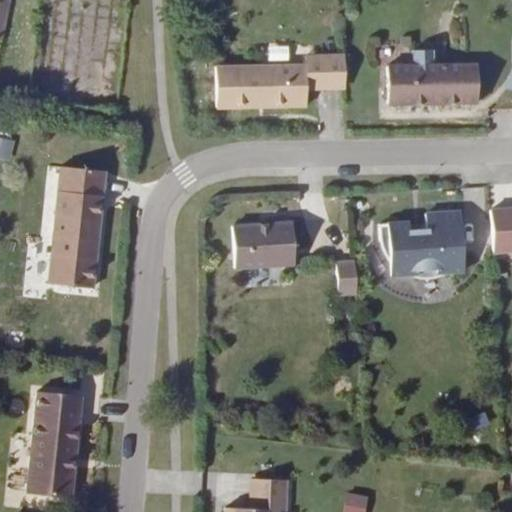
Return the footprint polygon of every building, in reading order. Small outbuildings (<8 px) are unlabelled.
[(0,0),(0,39),(2,40),(10,0),(0,0)] [(476,65),(432,65),(432,50),(412,51),(412,65),(386,66),(387,105),(477,104),(476,65)] [(343,56),(305,57),(305,65),(305,90),(344,89),(343,56)] [(216,108),(306,106),(305,90),(305,65),(215,67),(216,108)] [(0,135),(0,158),(9,161),(15,140),(0,135)] [(92,288),(104,172),(60,167),(48,284),(92,288)] [(511,209),(490,211),(492,253),(511,251),(511,209)] [(426,229),(408,230),(408,223),(378,225),(379,243),(382,250),(385,257),(389,263),(390,276),(406,276),(415,278),(420,279),(426,279),(433,278),(441,276),(449,272),(463,271),(460,212),(424,214),(426,229)] [(234,268),(294,265),(291,222),(232,226),(234,268)] [(32,280),(47,281),(48,251),(32,251),(32,280)] [(335,263),(337,295),(356,294),(354,262),(335,263)] [(71,498),(81,396),(36,392),(26,494),(71,498)] [(460,420),(466,433),(487,423),(481,410),(460,420)] [(251,480),(251,511),(243,511),(242,511),(278,511),(286,511),(286,480),(251,480)] [(339,511),(363,511),(367,497),(345,491),(339,511)]
